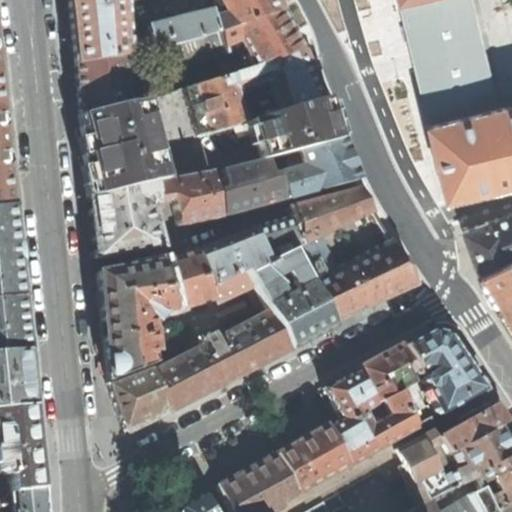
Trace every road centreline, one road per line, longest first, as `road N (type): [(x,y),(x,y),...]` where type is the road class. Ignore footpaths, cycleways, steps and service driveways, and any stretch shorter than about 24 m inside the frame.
road 1 (tertiary): [(29,0),(78,494)]
road 2 (residential): [(78,494),(441,302),(451,287)]
road 3 (residential): [(411,225),(307,0)]
